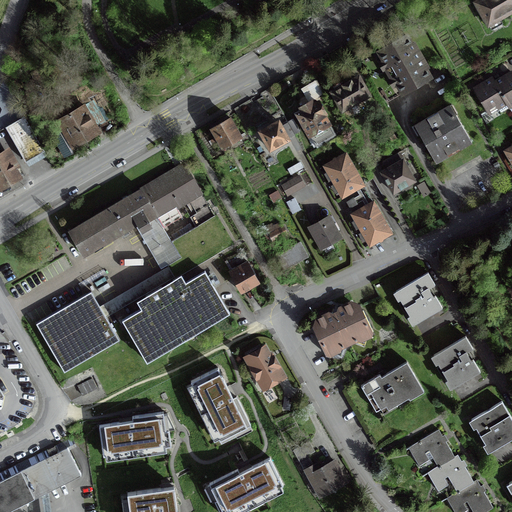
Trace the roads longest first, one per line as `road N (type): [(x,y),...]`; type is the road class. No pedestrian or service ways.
road 1 (residential): [(286,308),(273,314),(289,347),(393,511)]
road 2 (tertiary): [(179,114),(385,0)]
road 3 (residential): [(179,114),(286,308)]
road 4 (tertiary): [(0,219),(179,114)]
road 5 (residential): [(0,306),(51,402),(42,430),(0,453)]
road 6 (residential): [(423,245),(511,396)]
road 7 (unknown): [(459,229),(402,119),(407,102),(431,91)]
road 8 (residential): [(423,245),(286,308)]
